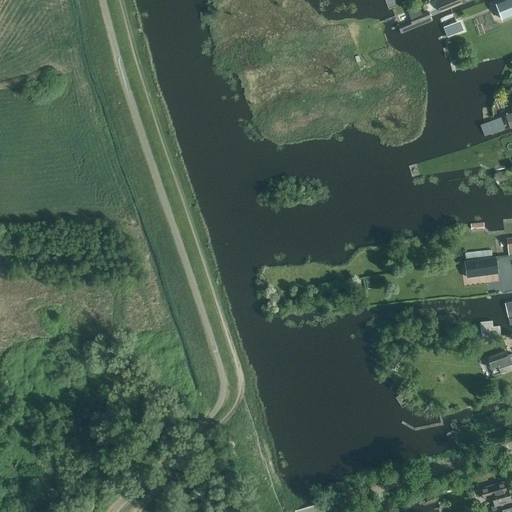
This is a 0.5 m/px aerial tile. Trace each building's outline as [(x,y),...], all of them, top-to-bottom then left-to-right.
[(445,0),(444,1),(437,4),(439,12),(447,9),(447,8),(462,2),(460,0),(445,0)] [(502,19),(511,15),(511,0),(506,0),(496,4),(502,19)] [(410,19),(412,23),(430,15),(428,11),(410,19)] [(460,21),(443,27),(447,37),(464,31),(460,21)] [(495,132),(504,129),(500,118),(490,121),(495,132)] [(491,249),(464,253),(465,260),(492,257),(491,249)] [(492,257),(466,260),(464,261),(467,278),(498,273),(496,256),(492,257)] [(506,350),(487,357),(493,375),(500,373),(500,374),(511,369),(511,353),(507,355),(506,350)] [(495,505),(511,501),(507,487),(505,487),(504,482),(481,488),(483,498),(492,496),(495,505)] [(511,511),(511,500),(511,501),(495,505),(491,506),(492,511),(511,511)]
